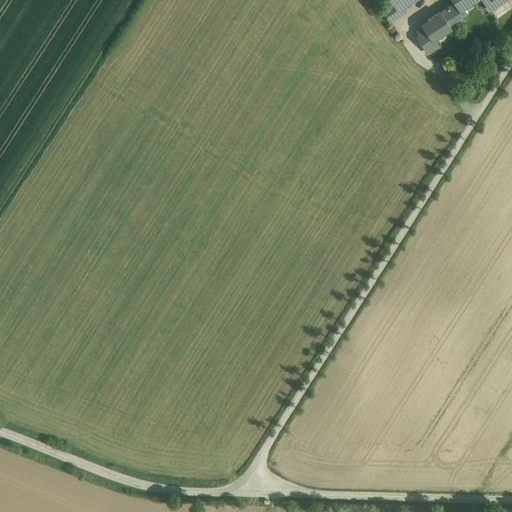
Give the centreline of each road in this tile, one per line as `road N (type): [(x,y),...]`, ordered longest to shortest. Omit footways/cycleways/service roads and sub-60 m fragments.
road 1 (unclassified): [(511,62),(257,463),(258,492)]
road 2 (unclassified): [(0,431),(158,489),(258,492)]
road 3 (unclassified): [(258,492),(511,500)]
